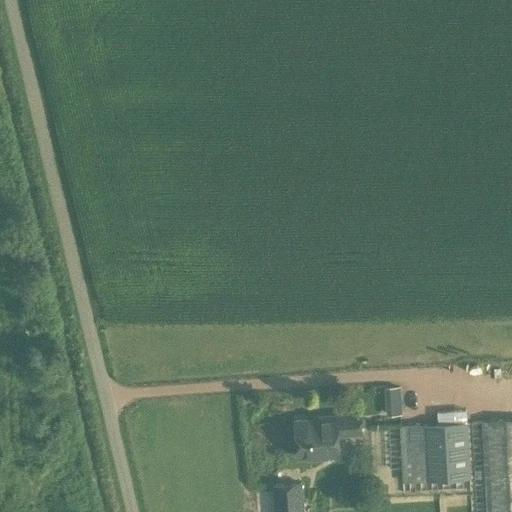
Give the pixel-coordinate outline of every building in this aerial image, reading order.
[(402,385),(386,385),(387,413),(403,413),(402,385)] [(400,425),(403,480),(474,477),(471,422),(467,422),(466,410),(437,411),(438,423),(400,425)] [(334,417),(294,420),(296,456),(339,453),(338,434),(359,432),(358,414),(334,416),(334,417)] [(511,511),(511,419),(482,422),(487,511),(511,511)] [(304,511),(303,482),(273,484),(275,511),(304,511)]
